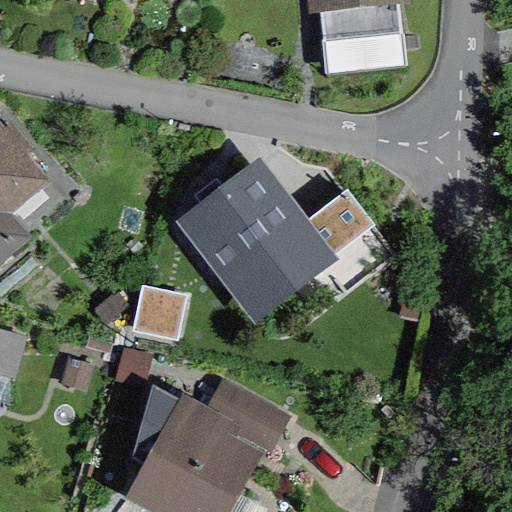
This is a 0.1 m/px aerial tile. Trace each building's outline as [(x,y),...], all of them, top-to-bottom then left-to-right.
[(407,13),(405,0),(302,0),(305,24),(407,13)] [(48,186),(0,126),(0,279),(31,254),(4,220),(48,186)] [(319,234),(263,163),(172,235),(228,305),(319,234)] [(149,285),(138,330),(181,340),(192,296),(149,285)] [(0,326),(0,375),(19,382),(34,339),(0,326)] [(176,404),(122,509),(127,511),(241,511),(288,420),(232,391),(215,424),(176,404)]
